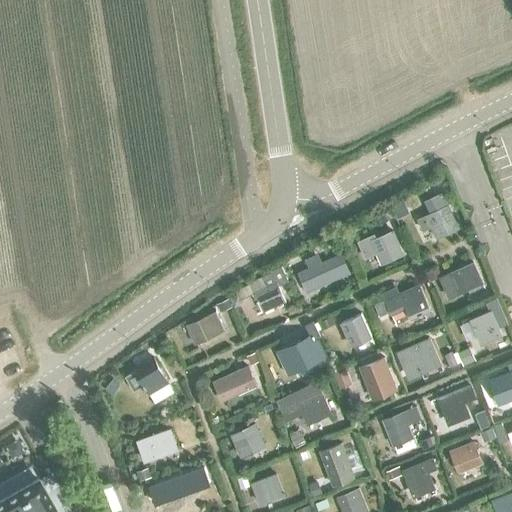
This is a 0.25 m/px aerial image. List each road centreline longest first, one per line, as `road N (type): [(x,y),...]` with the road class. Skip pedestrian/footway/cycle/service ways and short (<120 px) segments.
road 1 (residential): [(0,414),(256,241),(284,199)]
road 2 (residential): [(284,199),(332,193),(511,101)]
road 3 (unclassified): [(284,199),(256,0)]
road 4 (unknown): [(511,357),(386,412)]
